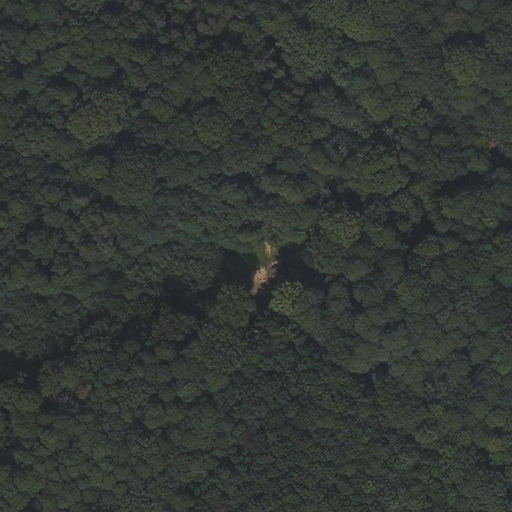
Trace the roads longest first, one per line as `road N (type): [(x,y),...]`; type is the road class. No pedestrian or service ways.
road 1 (track): [(260,273),(0,386)]
road 2 (track): [(511,163),(260,273)]
road 3 (track): [(197,511),(260,273)]
